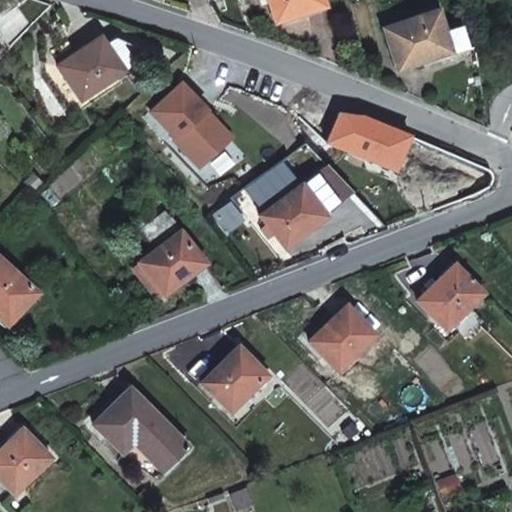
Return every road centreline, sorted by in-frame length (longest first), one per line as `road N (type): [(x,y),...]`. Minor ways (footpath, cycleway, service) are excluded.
road 1 (residential): [(26,385),(511,196)]
road 2 (residential): [(105,0),(276,58),(511,158)]
